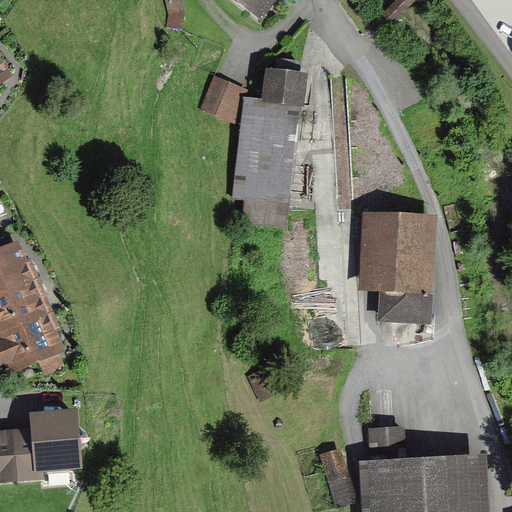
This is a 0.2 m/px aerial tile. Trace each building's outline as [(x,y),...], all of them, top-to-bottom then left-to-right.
[(279,0),(230,0),(263,23),(279,0)] [(0,57),(0,93),(17,80),(1,59),(0,57)] [(304,77),(270,73),(266,103),(246,101),(235,200),(245,202),(243,224),(286,228),(304,77)] [(246,91),(216,78),(203,110),(233,122),(246,91)] [(431,322),(438,220),(367,216),(362,291),(383,292),(381,319),(431,322)] [(68,356),(27,248),(0,258),(0,351),(11,378),(68,356)] [(3,418),(0,418),(0,479),(89,475),(85,413),(35,416),(36,429),(4,431),(3,418)] [(403,427),(369,428),(371,461),(363,462),(365,511),(488,511),(486,456),(404,460),(403,427)] [(351,502),(337,454),(326,457),(340,505),(351,502)]
